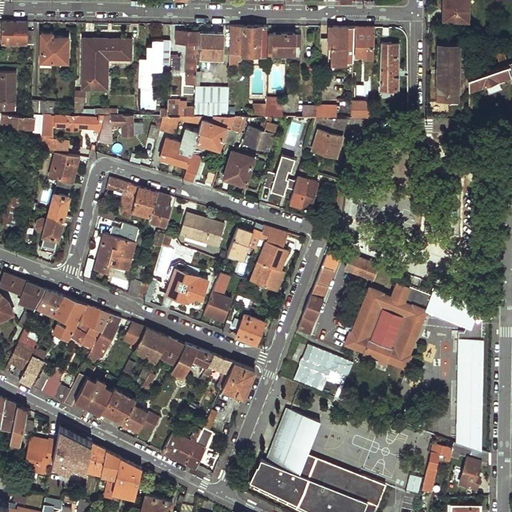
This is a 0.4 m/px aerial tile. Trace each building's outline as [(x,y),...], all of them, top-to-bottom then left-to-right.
[(443,0),(443,17),(468,18),(468,0),(443,0)] [(15,20),(1,19),(0,41),(33,41),(33,31),(26,31),(26,20),(15,20)] [(248,23),(229,23),(228,53),(264,53),(263,23),(248,23)] [(336,25),(327,25),(327,45),(330,45),(329,62),(341,63),(341,59),(351,59),(352,25),(336,25)] [(365,25),(354,25),(353,53),(365,53),(365,57),(372,57),(373,25),(365,25)] [(199,29),(176,29),(176,39),(182,39),(181,82),(195,82),(196,51),(199,51),(199,29)] [(222,30),(199,29),(199,51),(198,55),(222,55),(222,30)] [(52,30),(40,30),(39,59),(67,59),(67,35),(52,34),(52,30)] [(293,31),(272,31),(272,33),(266,33),(266,55),(275,55),(275,51),(294,51),(294,45),(300,45),(300,33),(294,33),(293,31)] [(128,37),(82,36),(80,86),(104,86),(105,56),(128,56),(128,37)] [(169,38),(152,37),(151,43),(147,44),(147,55),(139,55),(138,84),(149,84),(149,68),(168,68),(169,38)] [(390,41),(380,41),(379,85),(386,86),(387,90),(396,90),(397,46),(391,45),(390,41)] [(459,42),(438,42),(437,67),(441,68),(440,100),(458,100),(459,42)] [(179,55),(171,55),(171,68),(178,68),(179,55)] [(52,68),(52,59),(40,59),(40,68),(52,68)] [(511,61),(469,77),(469,89),(511,73),(511,76),(511,61)] [(362,63),(362,70),(373,71),(374,64),(362,63)] [(0,110),(15,111),(15,69),(0,68),(0,110)] [(228,86),(194,86),(194,91),(193,112),(218,113),(227,113),(228,86)] [(266,87),(266,95),(266,114),(272,114),(282,114),(283,87),(266,87)] [(85,90),(74,90),(74,111),(83,111),(83,102),(86,102),(85,90)] [(193,112),(194,91),(168,90),(167,104),(167,112),(177,112),(193,112)] [(266,114),(266,95),(250,95),(250,113),(264,114),(266,114)] [(55,100),(32,97),(31,111),(43,111),(55,111),(55,100)] [(371,99),(350,99),(350,115),(370,116),(371,99)] [(167,104),(159,104),(159,112),(162,112),(167,112),(167,104)] [(336,104),(316,104),(315,115),(317,115),(336,115),(336,104)] [(0,110),(0,122),(32,126),(33,120),(42,121),(42,113),(43,112),(31,111),(15,111),(0,110)] [(95,126),(95,131),(99,131),(100,127),(103,112),(99,111),(97,111),(97,113),(97,127),(95,126)] [(103,112),(100,127),(108,127),(112,123),(121,123),(121,133),(133,133),(133,130),(142,130),(142,120),(134,120),(133,111),(116,111),(103,112)] [(167,112),(162,112),(159,124),(158,126),(174,130),(177,112),(167,112)] [(97,113),(42,113),(42,121),(42,123),(66,124),(66,126),(78,127),(78,125),(95,126),(97,127),(97,113)] [(227,113),(218,113),(215,122),(203,119),(197,139),(219,146),(225,126),(230,127),(234,113),(227,113)] [(234,113),(230,127),(226,140),(232,142),(237,129),(240,130),(245,113),(234,113)] [(260,128),(248,124),(242,140),(267,147),(276,122),(269,120),(272,114),(266,114),(264,114),(260,128)] [(336,115),(317,115),(314,125),(317,126),(311,146),(335,153),(347,115),(336,115)] [(302,149),(308,125),(291,121),(285,144),(302,149)] [(159,124),(151,123),(148,135),(156,137),(158,126),(159,124)] [(197,129),(186,126),(182,140),(166,135),(160,155),(168,158),(171,146),(190,153),(191,151),(197,129)] [(69,140),(41,136),(40,138),(55,139),(59,144),(57,151),(70,153),(69,140)] [(55,139),(40,138),(39,148),(57,151),(59,144),(55,139)] [(168,158),(187,163),(190,153),(171,146),(168,158)] [(253,155),(230,148),(223,176),(241,182),(242,179),(246,180),(253,155)] [(73,180),(81,155),(70,153),(57,151),(51,175),(59,177),(73,180)] [(191,151),(190,153),(187,163),(183,177),(194,180),(201,155),(191,151)] [(268,169),(263,185),(270,187),(270,188),(283,192),(284,190),(285,185),(293,188),(296,179),(285,175),(288,168),(290,169),(294,156),(281,152),(275,171),(268,169)] [(317,180),(297,174),(296,179),(293,188),(291,192),(289,200),(309,206),(317,180)] [(138,185),(109,176),(108,181),(129,188),(122,213),(131,216),(132,209),(138,185)] [(73,180),(59,177),(57,184),(71,187),(73,180)] [(341,184),(334,183),(330,219),(337,220),(341,184)] [(146,187),(138,185),(132,209),(150,215),(157,191),(146,187)] [(22,194),(7,190),(0,217),(0,226),(13,230),(22,194)] [(69,195),(55,191),(50,211),(73,218),(74,215),(64,212),(69,195)] [(165,193),(157,191),(150,215),(149,220),(164,225),(171,204),(163,202),(165,193)] [(117,211),(102,206),(100,213),(114,218),(117,211)] [(194,213),(186,210),(179,233),(217,245),(224,223),(205,216),(204,219),(193,216),(194,213)] [(73,218),(50,211),(48,218),(43,217),(40,219),(39,224),(41,227),(45,229),(40,247),(54,250),(62,219),(72,221),(73,218)] [(289,232),(264,224),(262,230),(259,237),(266,239),(251,279),(273,288),(281,267),(289,248),(283,246),(289,232)] [(252,231),(236,226),(226,252),(241,258),(247,243),(256,246),(259,237),(262,230),(254,227),(252,231)] [(120,235),(105,231),(95,267),(126,276),(138,231),(122,227),(120,235)] [(165,231),(159,229),(156,242),(161,244),(163,237),(165,232),(165,231)] [(170,239),(163,237),(161,244),(167,246),(170,239)] [(329,244),(296,328),(308,332),(334,268),(335,268),(342,249),(329,244)] [(378,262),(358,255),(353,270),(372,277),(378,262)] [(171,276),(166,291),(189,299),(191,292),(202,296),(208,277),(198,274),(201,267),(187,263),(186,264),(184,261),(180,259),(172,263),(168,273),(170,276),(171,276)] [(237,271),(244,274),(247,265),(240,263),(237,271)] [(389,285),(394,270),(380,264),(374,279),(389,285)] [(285,269),(281,267),(273,288),(278,290),(285,269)] [(231,274),(220,270),(204,311),(224,318),(232,296),(224,293),(231,274)] [(45,287),(5,271),(1,281),(24,290),(21,296),(37,303),(45,287)] [(149,283),(132,277),(128,292),(135,294),(145,298),(149,283)] [(470,325),(477,308),(478,305),(433,287),(430,294),(397,280),(391,295),(382,291),(382,290),(370,285),(352,330),(350,329),(345,341),(364,349),(363,353),(384,361),(386,358),(404,366),(410,353),(408,352),(425,308),(466,324),(470,325)] [(55,291),(45,287),(37,303),(36,304),(54,313),(64,294),(55,291)] [(0,290),(0,315),(12,310),(6,296),(0,290)] [(75,298),(64,294),(54,313),(61,316),(53,330),(69,337),(71,333),(87,303),(75,298)] [(98,307),(87,303),(71,333),(93,344),(108,315),(99,311),(101,308),(98,307)] [(457,330),(457,337),(481,337),(482,310),(477,308),(470,325),(466,324),(464,330),(457,330)] [(32,313),(25,309),(19,323),(25,327),(32,313)] [(264,319),(244,311),(236,334),(255,341),(264,319)] [(115,314),(110,312),(108,315),(93,344),(91,347),(102,354),(118,322),(116,322),(120,316),(115,314)] [(139,323),(131,320),(123,336),(137,342),(145,326),(139,323)] [(150,328),(145,326),(137,342),(134,347),(156,359),(159,353),(169,335),(156,330),(150,328)] [(71,333),(69,337),(91,348),(91,347),(93,344),(71,333)] [(185,343),(169,335),(159,353),(175,360),(185,343)] [(21,342),(18,340),(9,359),(19,365),(13,374),(19,377),(33,352),(35,347),(33,346),(36,340),(28,336),(25,343),(21,342)] [(481,337),(457,337),(457,441),(480,448),(481,337)] [(213,352),(186,341),(185,343),(175,360),(171,368),(182,374),(191,355),(201,360),(197,369),(203,371),(213,352)] [(337,395),(352,359),(308,341),(293,377),(337,395)] [(35,347),(33,352),(43,357),(47,360),(52,352),(37,344),(35,347)] [(43,357),(33,352),(19,377),(25,380),(30,383),(39,365),(43,357)] [(233,360),(213,352),(203,371),(209,374),(214,365),(224,369),(220,379),(223,381),(233,360)] [(47,360),(43,357),(39,365),(44,367),(47,360)] [(135,361),(128,358),(124,366),(131,370),(135,361)] [(254,368),(233,360),(223,381),(221,386),(244,395),(254,368)] [(63,369),(54,364),(51,371),(42,389),(53,395),(64,400),(69,388),(57,382),(58,380),(57,380),(63,369)] [(151,369),(144,365),(139,374),(146,378),(150,370),(151,369)] [(131,370),(124,366),(121,372),(133,378),(136,373),(131,370)] [(51,371),(44,367),(34,385),(42,389),(51,371)] [(112,389),(79,370),(69,388),(64,400),(72,404),(76,398),(101,411),(102,408),(112,389)] [(155,374),(150,370),(146,378),(144,382),(149,384),(155,374)] [(133,402),(137,395),(115,384),(112,389),(102,408),(124,420),(133,402)] [(11,399),(4,396),(0,419),(0,421),(0,424),(12,426),(16,402),(11,399)] [(148,410),(133,402),(124,420),(139,427),(141,424),(148,410)] [(92,407),(86,404),(83,410),(89,413),(92,407)] [(290,406),(287,405),(266,458),(269,460),(272,452),(290,406)] [(320,418),(290,406),(272,452),(277,454),(274,462),(269,460),(266,458),(260,456),(257,464),(256,463),(248,478),(259,483),(319,511),(373,511),(385,481),(361,471),(360,472),(353,492),(348,490),(349,488),(319,476),(318,479),(299,472),(306,451),(320,418)] [(216,410),(211,407),(203,425),(208,427),(216,410)] [(159,414),(149,409),(148,410),(141,424),(152,429),(159,414)] [(67,428),(60,425),(57,438),(51,464),(69,468),(69,466),(68,466),(69,461),(68,461),(75,433),(67,428)] [(208,427),(203,425),(196,439),(195,441),(200,444),(208,427)] [(192,440),(172,430),(161,450),(174,456),(185,462),(195,441),(196,439),(193,437),(192,440)] [(83,437),(75,433),(68,461),(69,461),(87,466),(88,461),(92,441),(83,437)] [(48,439),(30,435),(24,464),(45,468),(46,465),(51,465),(51,464),(57,438),(49,437),(48,439)] [(457,441),(454,440),(452,446),(451,454),(458,456),(459,451),(467,454),(462,467),(464,468),(461,480),(476,485),(480,473),(477,472),(481,458),(490,461),(490,451),(480,448),(457,441)] [(102,464),(105,448),(99,445),(92,441),(88,461),(102,464)] [(200,444),(195,441),(185,462),(195,467),(197,462),(204,445),(200,444)] [(452,446),(433,441),(422,489),(427,490),(430,491),(439,452),(446,454),(445,457),(449,458),(451,454),(452,446)] [(112,452),(105,448),(102,464),(100,472),(116,476),(120,456),(112,452)] [(360,472),(306,451),(299,472),(318,479),(319,476),(349,488),(348,490),(353,492),(360,472)] [(277,454),(272,452),(269,460),(274,462),(277,454)] [(115,479),(111,496),(119,498),(120,492),(135,495),(138,481),(141,469),(141,466),(132,462),(120,456),(116,476),(115,479)] [(45,468),(24,464),(23,468),(44,472),(45,468)] [(212,469),(201,464),(198,469),(212,475),(214,472),(212,471),(212,469)] [(146,470),(141,469),(138,481),(144,483),(146,470)] [(405,487),(418,490),(422,475),(409,472),(405,487)] [(115,479),(107,477),(104,494),(111,496),(115,479)] [(313,511),(319,511),(259,483),(258,485),(313,511)] [(175,499),(146,491),(140,511),(168,511),(170,507),(173,508),(175,499)] [(77,496),(63,493),(62,499),(75,503),(77,496)] [(62,501),(44,497),(41,511),(50,511),(52,506),(60,508),(61,504),(62,501)] [(82,500),(83,498),(80,497),(77,509),(87,511),(89,501),(82,500)] [(9,500),(0,498),(0,511),(6,511),(8,505),(9,500)] [(425,499),(421,498),(419,505),(426,507),(428,500),(425,499)] [(478,511),(478,502),(454,501),(453,511),(478,511)]
